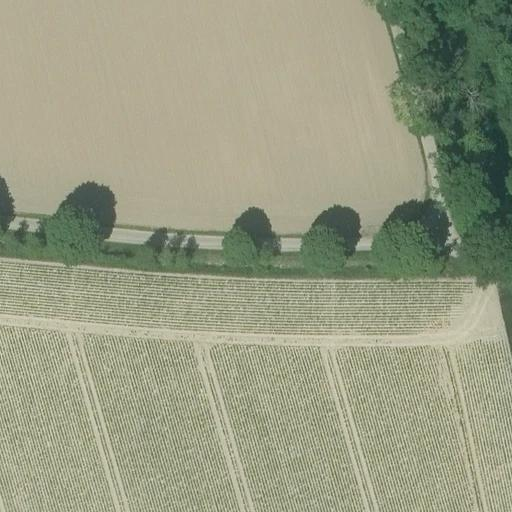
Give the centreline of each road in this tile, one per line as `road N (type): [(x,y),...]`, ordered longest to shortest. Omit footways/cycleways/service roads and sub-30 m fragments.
road 1 (unclassified): [(454,236),(314,250),(0,224)]
road 2 (unclassified): [(454,236),(385,0)]
